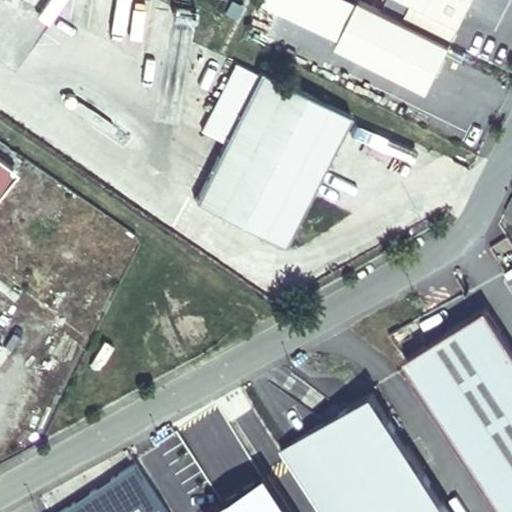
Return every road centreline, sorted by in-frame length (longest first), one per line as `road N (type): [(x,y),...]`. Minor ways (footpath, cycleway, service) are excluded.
road 1 (unclassified): [(0,495),(452,242),(475,216),(511,141)]
road 2 (unknown): [(0,74),(182,202),(240,231),(328,232),(504,156)]
road 3 (unknown): [(347,300),(483,511)]
